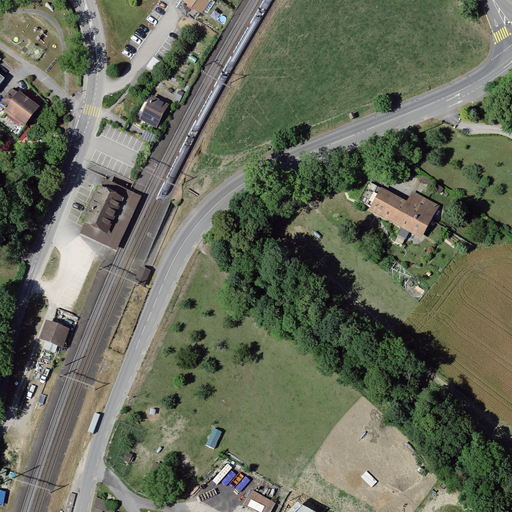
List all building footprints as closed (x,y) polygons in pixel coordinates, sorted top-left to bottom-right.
[(179,0),(177,5),(194,17),(199,9),(201,10),(207,0),(179,0)] [(7,95),(0,103),(0,123),(16,136),(38,108),(19,92),(13,100),(7,95)] [(170,108),(152,98),(139,121),(157,131),(170,108)] [(44,143),(39,139),(35,144),(41,148),(44,143)] [(367,206),(377,187),(368,182),(358,201),(367,206)] [(381,189),(370,211),(402,229),(398,236),(406,239),(409,233),(422,239),(440,206),(413,192),(407,203),(381,189)] [(109,236),(123,204),(102,194),(88,227),(109,236)] [(151,274),(142,269),(135,284),(145,288),(151,274)] [(65,328),(51,323),(44,341),(62,347),(69,330),(65,328)] [(173,412),(164,430),(178,437),(187,418),(173,412)] [(276,511),(279,507),(254,492),(245,506),(254,511),(276,511)] [(112,511),(115,507),(97,498),(93,511),(112,511)] [(314,511),(290,499),(283,511),(314,511)]
